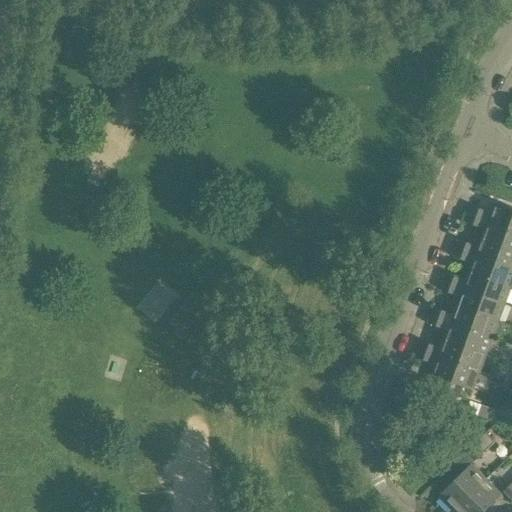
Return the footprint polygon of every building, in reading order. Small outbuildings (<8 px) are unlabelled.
[(490,213),(487,221),(511,229),(511,209),(494,203),(490,213)] [(472,206),(469,214),(482,219),(487,221),(490,213),(472,206)] [(469,214),(466,222),(484,229),(481,238),(511,249),(511,229),(487,221),(482,219),(469,214)] [(511,249),(481,238),(475,254),(511,267),(511,249)] [(459,239),(456,247),(470,252),(473,245),(459,239)] [(456,247),(453,256),(472,263),(468,271),(511,287),(511,284),(511,267),(475,254),(470,252),(456,247)] [(468,271),(462,289),(505,304),(511,287),(468,271)] [(446,274),(444,282),(457,287),(460,279),(446,274)] [(444,282),(441,290),(459,297),(456,305),(499,321),(505,304),(462,289),(457,287),(444,282)] [(431,316),(444,320),(450,322),(492,338),(499,321),(456,305),(453,314),(434,307),(431,316)] [(431,316),(428,324),(441,329),(444,320),(431,316)] [(450,322),(443,339),(486,355),(492,338),(450,322)] [(443,339),(437,356),(480,372),(486,355),(443,339)] [(422,341),(419,349),(432,354),(435,346),(422,341)] [(419,349),(416,357),(434,364),(430,374),(473,390),(480,372),(437,356),(432,354),(419,349)] [(485,433),(466,452),(475,461),(494,442),(485,433)] [(471,464),(439,496),(454,511),(486,480),(471,464)] [(486,480),(454,511),(483,511),(501,495),(486,480)]
